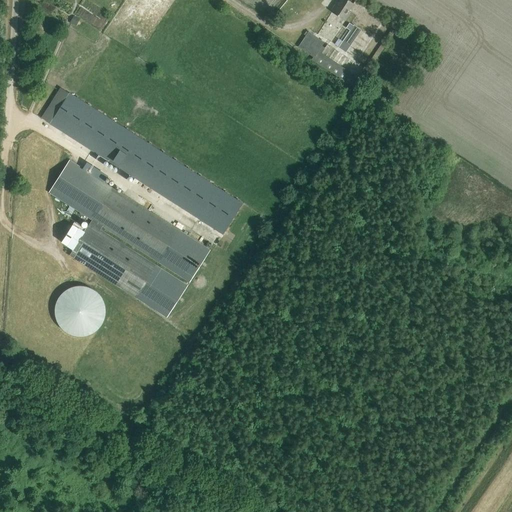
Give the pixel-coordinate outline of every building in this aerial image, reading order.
[(352,4),(345,0),(340,0),(338,3),(336,2),(330,12),(344,21),(350,12),(348,10),(352,4)] [(354,25),(350,22),(347,27),(350,30),(339,47),(346,52),(362,29),(354,24),(354,25)] [(395,24),(366,66),(365,66),(357,78),(321,54),(324,48),(321,46),(323,43),(308,32),(298,47),(313,57),(311,60),(356,90),(370,69),(398,26),(395,24)] [(242,204),(69,93),(49,124),(222,235),(242,204)] [(209,250),(103,182),(102,182),(69,161),(49,193),(92,220),(83,233),(72,226),(61,242),(73,250),(69,255),(84,265),(136,298),(166,317),(187,285),(100,230),(102,227),(189,282),(209,250)] [(103,323),(104,320),(105,317),(106,313),(106,310),(105,306),(104,303),(103,299),(101,296),(99,294),(96,291),(93,289),(90,288),(87,287),(83,286),(80,286),(76,286),(73,287),(70,288),(66,290),(64,292),(61,295),(59,298),(57,301),(56,304),(56,308),(55,311),(55,315),(56,318),(57,321),(59,324),(61,327),(64,330),(66,332),(69,334),(73,335),(76,336),(80,336),(83,336),(87,336),(90,335),(93,333),(96,331),(99,329),(101,326),(103,323)]
